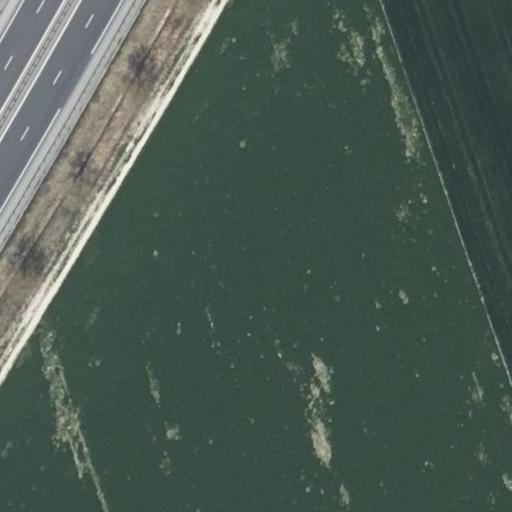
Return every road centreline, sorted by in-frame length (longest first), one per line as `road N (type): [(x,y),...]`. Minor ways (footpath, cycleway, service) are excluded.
road 1 (track): [(0,365),(216,0)]
road 2 (motorway): [(0,177),(103,0)]
